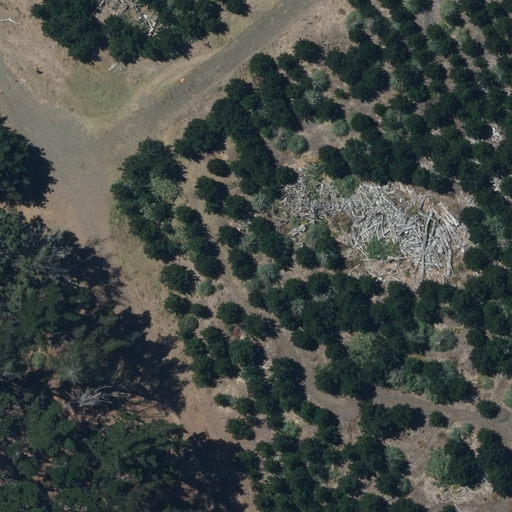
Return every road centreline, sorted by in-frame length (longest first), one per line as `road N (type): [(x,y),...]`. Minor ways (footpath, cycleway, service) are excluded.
road 1 (track): [(228,511),(0,71)]
road 2 (track): [(75,208),(308,0)]
